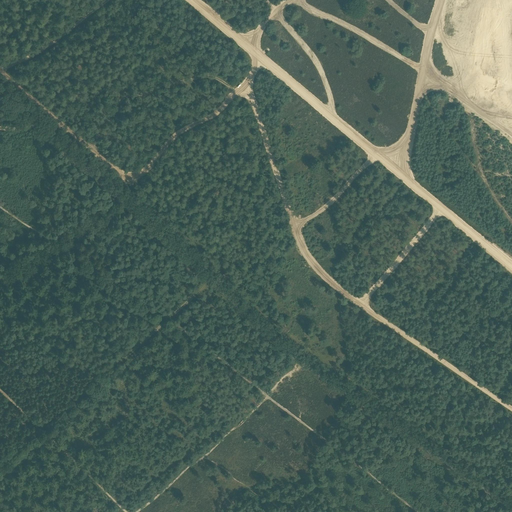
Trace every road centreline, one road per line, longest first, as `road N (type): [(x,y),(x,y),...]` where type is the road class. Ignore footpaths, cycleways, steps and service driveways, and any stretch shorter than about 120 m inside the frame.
road 1 (unclassified): [(511,502),(300,356),(0,85)]
road 2 (unknown): [(419,511),(206,349),(0,206)]
road 3 (track): [(511,264),(193,0)]
road 4 (track): [(0,466),(208,276)]
road 5 (unknown): [(293,223),(308,257),(361,307),(442,207)]
road 6 (unknown): [(245,80),(293,223)]
